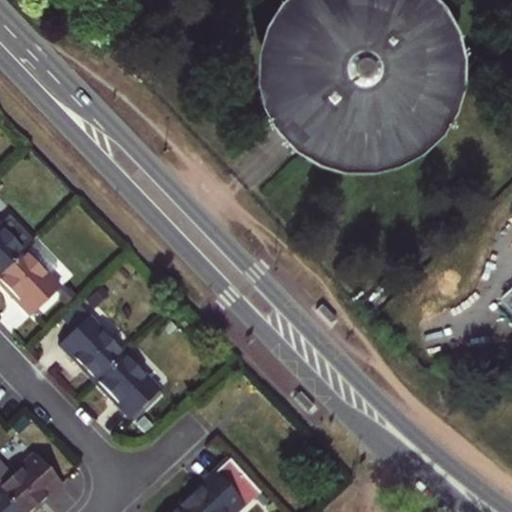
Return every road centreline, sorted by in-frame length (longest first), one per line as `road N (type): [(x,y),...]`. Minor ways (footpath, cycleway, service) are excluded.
road 1 (tertiary): [(511,511),(367,389),(0,7)]
road 2 (tertiary): [(0,53),(323,392),(459,511)]
road 3 (residential): [(98,511),(127,485),(0,352)]
